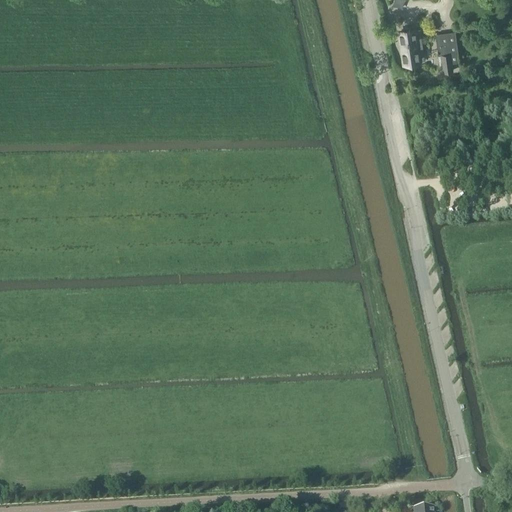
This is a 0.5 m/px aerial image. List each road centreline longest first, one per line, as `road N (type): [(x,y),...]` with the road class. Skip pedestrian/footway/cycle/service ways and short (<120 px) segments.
road 1 (track): [(420,487),(304,0)]
road 2 (unclassified): [(464,484),(366,0)]
road 3 (unclassified): [(16,511),(464,484)]
